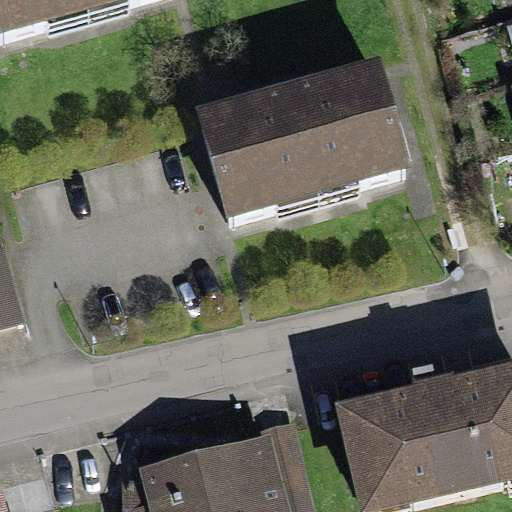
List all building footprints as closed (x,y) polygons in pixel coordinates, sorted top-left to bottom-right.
[(0,0),(0,33),(3,43),(157,0),(0,0)] [(376,83),(206,130),(233,227),(403,180),(376,83)] [(0,338),(15,334),(0,273),(0,338)] [(511,393),(337,430),(354,511),(484,511),(511,506),(511,393)] [(244,442),(247,452),(262,511),(302,511),(282,432),(244,442)] [(143,511),(262,511),(247,452),(136,481),(143,511)]
